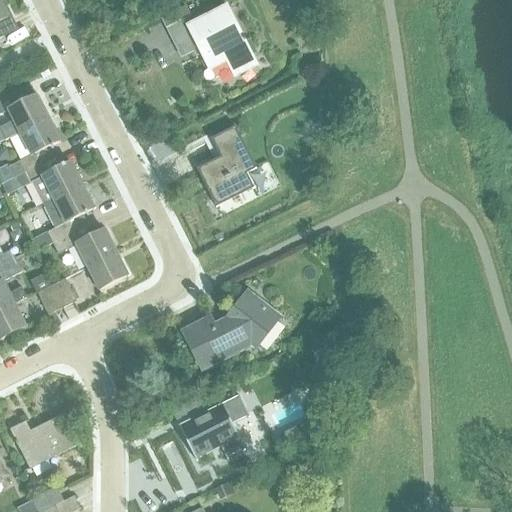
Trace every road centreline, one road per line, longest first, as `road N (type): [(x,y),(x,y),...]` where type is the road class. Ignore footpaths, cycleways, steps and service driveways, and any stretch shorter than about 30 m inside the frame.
road 1 (residential): [(79,335),(172,292),(177,272),(44,0)]
road 2 (residential): [(109,511),(111,429),(79,335)]
